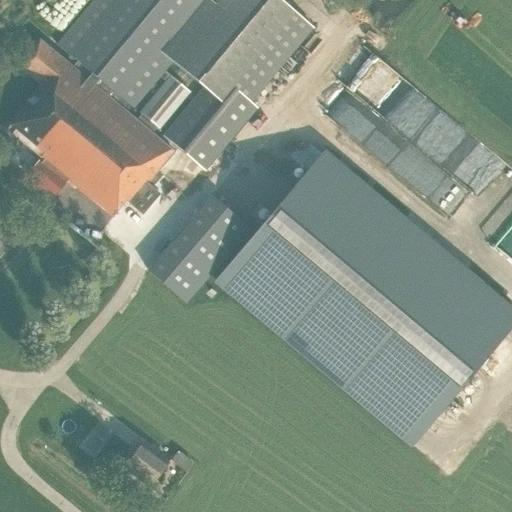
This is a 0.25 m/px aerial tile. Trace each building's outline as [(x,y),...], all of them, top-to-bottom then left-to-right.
[(257,109),(250,102),(312,28),(279,0),(221,0),(216,6),(209,0),(94,0),(57,45),(76,62),(71,68),(40,41),(18,67),(42,86),(8,128),(40,155),(39,156),(44,160),(41,164),(38,161),(26,175),(54,198),(68,180),(119,222),(132,206),(148,220),(166,199),(153,189),(156,186),(160,190),(168,180),(164,177),(180,158),(157,139),(162,132),(164,134),(195,97),(164,71),(171,63),(208,93),(169,141),(205,171),(257,109)] [(511,312),(323,154),(216,282),(411,445),(511,325),(511,312)] [(210,197),(147,272),(150,274),(143,282),(170,305),(177,296),(185,304),(248,229),(210,197)] [(66,220),(70,215),(57,205),(53,209),(66,220)] [(105,445),(113,435),(102,426),(94,435),(105,445)] [(149,487),(167,463),(143,444),(124,469),(149,487)] [(193,463),(177,451),(170,461),(186,473),(193,463)]
